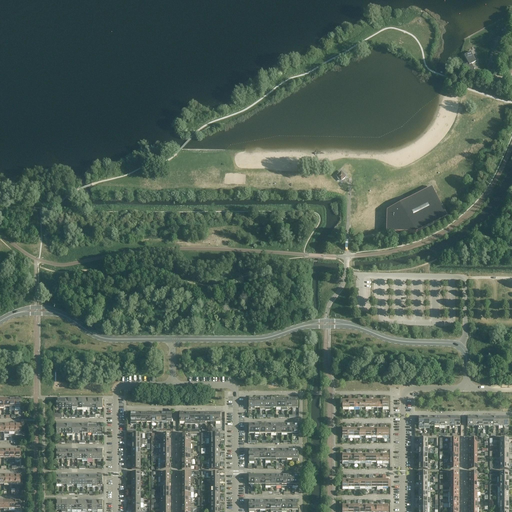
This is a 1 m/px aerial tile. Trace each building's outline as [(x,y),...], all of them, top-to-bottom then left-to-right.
[(471,64),(476,62),(471,52),(464,55),(468,63),(465,65),(463,65),(462,70),(473,73),(474,68),(473,68),(471,64)] [(343,173),(342,171),(340,172),(338,174),(336,176),(338,177),(340,180),(341,181),(343,180),(345,178),(347,176),(346,175),(343,173)] [(447,216),(437,197),(432,187),(387,211),(386,232),(400,233),(416,233),(447,216)] [(424,429),(424,426),(424,418),(419,418),(419,419),(415,419),(415,418),(415,425),(419,425),(419,429),(424,429)] [(511,426),(511,421),(509,421),(509,418),(503,418),(503,426),(511,426)]
